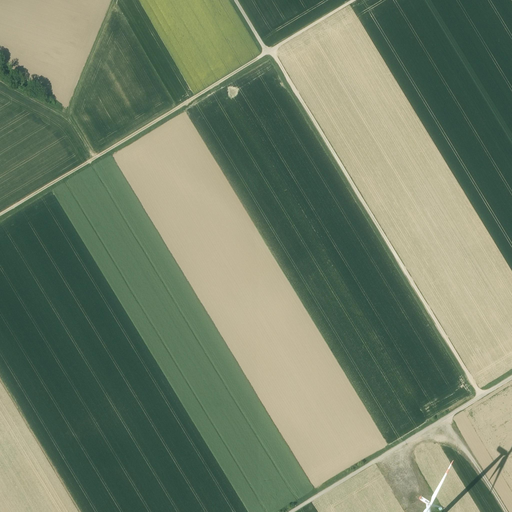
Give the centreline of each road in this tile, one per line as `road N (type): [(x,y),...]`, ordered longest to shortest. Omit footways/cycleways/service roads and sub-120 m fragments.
road 1 (track): [(0,214),(354,0)]
road 2 (track): [(481,396),(271,50)]
road 3 (track): [(291,511),(511,377)]
road 4 (track): [(0,379),(80,511)]
road 5 (track): [(112,0),(65,112)]
